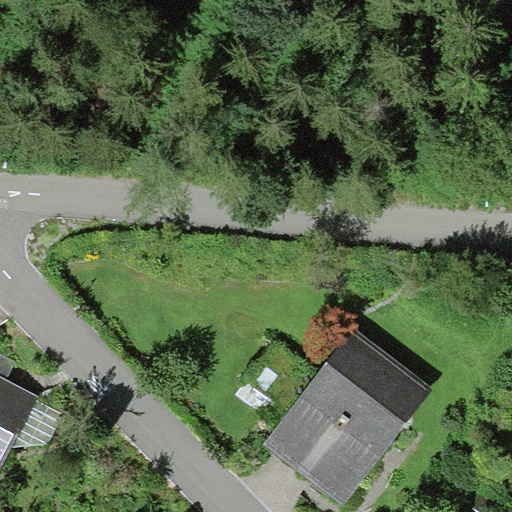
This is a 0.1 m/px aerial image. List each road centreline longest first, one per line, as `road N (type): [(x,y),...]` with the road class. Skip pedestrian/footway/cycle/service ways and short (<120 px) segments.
road 1 (residential): [(511,229),(0,189)]
road 2 (residential): [(247,511),(0,262)]
